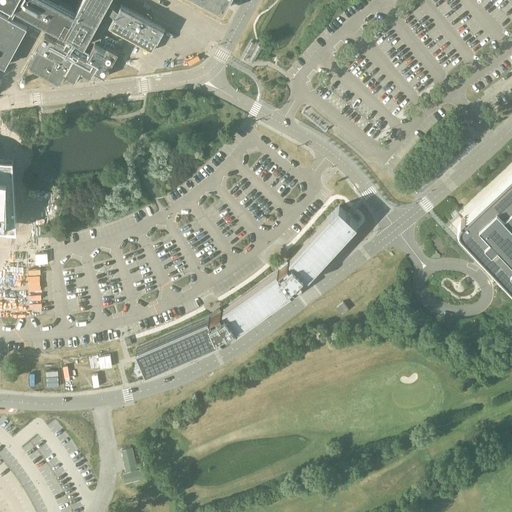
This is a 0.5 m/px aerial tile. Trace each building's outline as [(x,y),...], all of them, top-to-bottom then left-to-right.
[(0,0),(2,1),(0,5),(0,62),(1,63),(2,61),(5,63),(26,26),(12,18),(13,16),(14,13),(16,11),(17,9),(49,26),(71,38),(73,39),(68,47),(66,46),(56,41),(56,40),(45,34),(28,65),(29,66),(29,65),(61,82),(61,83),(66,75),(76,80),(76,81),(81,71),(85,73),(92,76),(91,77),(92,77),(96,70),(105,75),(105,76),(119,52),(107,46),(106,48),(96,43),(89,54),(74,46),(77,41),(86,45),(106,8),(113,12),(114,13),(114,15),(115,16),(109,27),(153,51),(165,29),(165,28),(153,21),(122,4),(119,8),(109,3),(110,2),(110,0),(202,0),(219,9),(219,8),(222,9),(223,9),(225,8),(228,3),(229,4),(229,2),(230,0),(0,0)] [(0,230),(17,233),(15,158),(5,158),(0,156),(0,230)] [(511,176),(468,218),(466,216),(461,220),(463,222),(461,225),(460,228),(461,231),(462,234),(495,269),(511,286),(511,176)] [(296,289),(298,288),(302,285),(303,283),(302,281),(304,279),(306,278),(308,280),(314,273),(357,226),(348,218),(339,209),(301,250),(289,263),(292,265),(290,267),(288,264),(283,268),(279,272),(281,274),(279,276),(277,273),(223,312),(224,315),(222,316),(221,314),(213,318),(214,321),(212,322),(211,320),(137,353),(145,372),(146,375),(221,342),(220,340),(223,337),(225,339),(227,338),(231,336),(232,334),(232,332),(235,330),(236,330),(237,333),(240,331),(287,298),(292,294),(290,291),(294,288),(296,289)] [(348,309),(343,301),(336,307),(341,314),(348,309)] [(133,446),(121,449),(126,470),(137,467),(133,446)] [(144,467),(123,472),(124,481),(125,482),(146,477),(144,467)]
